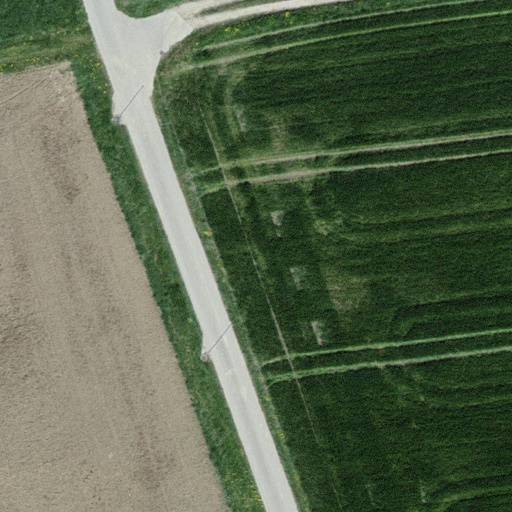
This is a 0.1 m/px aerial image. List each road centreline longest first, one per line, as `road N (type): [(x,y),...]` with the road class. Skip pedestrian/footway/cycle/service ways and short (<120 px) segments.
road 1 (track): [(97,0),(284,511)]
road 2 (track): [(253,0),(111,49)]
